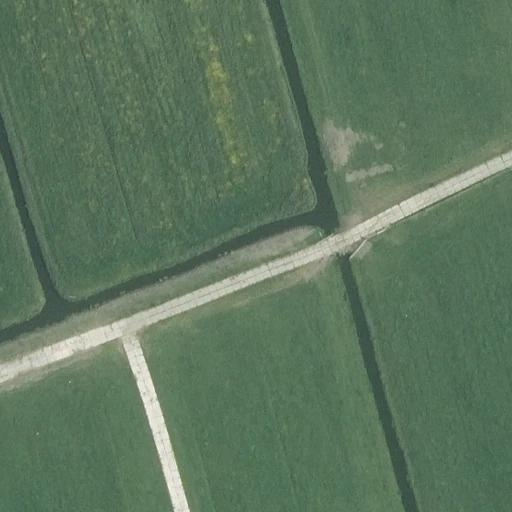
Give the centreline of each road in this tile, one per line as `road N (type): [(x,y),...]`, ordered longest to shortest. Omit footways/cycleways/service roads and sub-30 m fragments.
road 1 (track): [(0,375),(333,247),(424,203)]
road 2 (track): [(180,511),(124,327)]
road 3 (track): [(424,203),(360,166),(299,173)]
